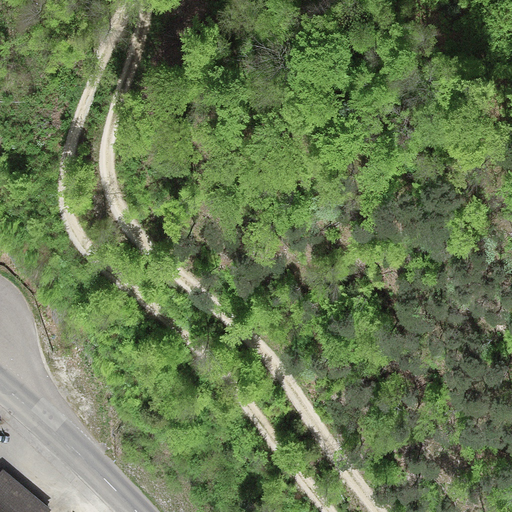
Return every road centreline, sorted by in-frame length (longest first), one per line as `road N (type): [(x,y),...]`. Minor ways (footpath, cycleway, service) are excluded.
road 1 (track): [(133,0),(72,129),(60,181),(70,225),(105,272),(202,351),(330,511)]
road 2 (track): [(149,0),(110,120),(102,166),(112,209),(278,369),(374,511)]
road 3 (tertiary): [(136,511),(0,383)]
